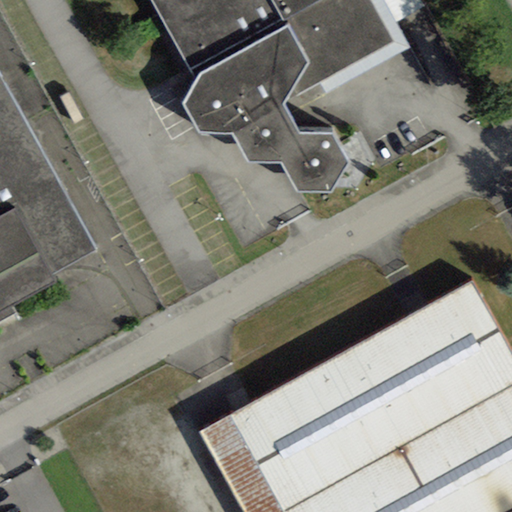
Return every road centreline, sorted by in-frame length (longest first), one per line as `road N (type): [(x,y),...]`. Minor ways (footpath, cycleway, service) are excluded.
road 1 (unclassified): [(0,432),(511,150)]
road 2 (unknown): [(195,323),(211,386),(157,423)]
